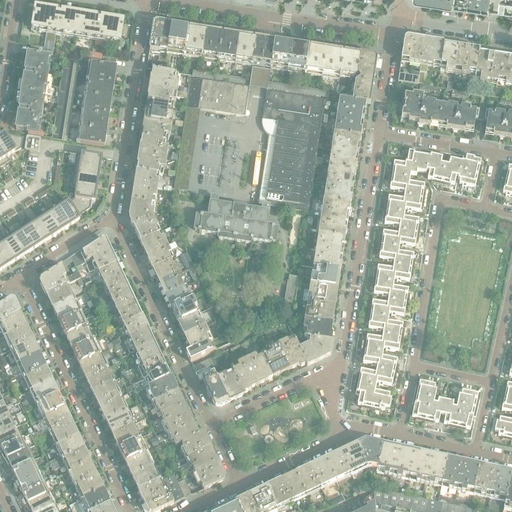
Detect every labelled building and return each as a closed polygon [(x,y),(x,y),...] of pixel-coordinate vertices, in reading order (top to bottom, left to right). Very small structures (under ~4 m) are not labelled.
[(486,5),(487,0),(465,0),(465,5),(466,7),(470,8),(472,6),(479,7),(480,9),(484,10),(486,8),(486,5)] [(511,0),(487,0),(486,5),(487,5),(488,6),(493,7),(495,7),(496,7),(511,9),(511,0)] [(75,36),(79,15),(35,8),(31,29),(47,32),(46,34),(48,34),(49,32),(62,34),(62,37),(64,37),(65,35),(75,36)] [(120,43),(124,22),(79,15),(75,36),(86,38),(85,40),(88,41),(88,38),(102,40),(101,43),(103,43),(104,41),(110,42),(120,43)] [(167,52),(171,26),(156,23),(153,25),(149,50),(160,52),(160,51),(167,52)] [(201,59),(205,31),(171,26),(167,52),(166,53),(182,56),(182,59),(185,60),(185,56),(201,59)] [(234,64),(239,37),(205,31),(201,59),(217,61),(216,65),(217,65),(219,65),(219,62),(234,64)] [(261,69),(265,41),(257,40),(239,37),(234,64),(251,67),(250,70),(252,70),(252,67),(261,69)] [(440,69),(444,46),(442,44),(431,42),(418,40),(417,40),(407,38),(404,40),(401,63),(420,66),(419,72),(419,77),(419,78),(422,78),(424,68),(423,66),(440,69)] [(286,72),(291,45),(265,41),(261,69),(270,70),(269,73),(271,73),(271,70),(286,72)] [(454,74),(458,48),(451,47),(450,45),(446,44),(444,46),(440,69),(439,72),(445,72),(445,73),(454,74)] [(321,78),(325,50),(291,45),(286,72),(303,75),(302,77),(304,78),(305,78),(305,75),(321,78)] [(43,55),(44,49),(30,47),(29,53),(32,53),(43,55)] [(474,78),(478,54),(479,55),(479,52),(478,49),(474,49),(472,51),(465,50),(464,47),(460,47),(458,48),(454,74),(468,76),(474,78)] [(357,75),(358,69),(360,56),(325,50),(321,78),(336,80),(336,82),(338,83),(339,78),(340,78),(340,75),(353,78),(357,75)] [(511,71),(508,71),(510,59),(487,56),(486,55),(481,54),(480,55),(479,55),(478,54),(474,78),(474,80),(480,80),(479,85),(486,86),(486,82),(511,86),(511,76),(511,77),(511,73),(511,71)] [(46,70),(48,61),(50,61),(50,59),(42,58),(32,56),(27,55),(21,93),(45,96),(45,95),(43,94),(44,88),(46,89),(49,71),(46,70)] [(375,72),(377,60),(375,57),(360,55),(360,56),(358,69),(375,72)] [(114,66),(115,60),(103,58),(102,65),(114,66)] [(164,72),(165,64),(164,64),(148,61),(146,70),(152,71),(152,70),(164,72)] [(114,85),(115,75),(116,75),(117,69),(91,65),(89,79),(86,79),(86,81),(114,85)] [(372,88),(374,74),(375,72),(358,69),(357,75),(353,78),(353,84),(344,90),(346,92),(353,86),(352,94),(348,93),(346,102),(366,105),(370,105),(372,88)] [(178,81),(179,75),(164,72),(152,70),(152,71),(147,104),(164,107),(174,109),(176,98),(186,100),(188,90),(181,89),(180,93),(177,92),(179,82),(178,81)] [(417,85),(419,78),(419,77),(410,76),(401,75),(399,74),(397,82),(401,83),(417,85)] [(186,100),(185,108),(216,113),(214,121),(217,122),(217,125),(228,126),(229,116),(244,118),(244,117),(242,116),(247,90),(249,90),(249,89),(190,80),(188,90),(186,100)] [(112,98),(114,85),(86,81),(86,83),(88,83),(86,95),(84,95),(83,98),(86,99),(84,111),(81,111),(81,112),(109,116),(111,103),(111,104),(112,98)] [(437,128),(441,105),(426,102),(425,105),(422,105),(423,96),(418,96),(419,92),(416,91),(416,95),(412,95),(412,97),(405,96),(401,118),(409,120),(408,122),(417,123),(417,126),(423,127),(424,126),(437,128)] [(315,160),(317,149),(320,132),(321,130),(323,117),(324,115),(326,102),(304,98),(266,92),(262,121),(262,125),(262,128),(264,131),(266,134),(269,136),(267,153),(272,154),(267,186),(264,206),(274,207),(276,207),(307,213),(309,199),(312,182),(316,183),(316,182),(316,180),(313,179),(313,176),(315,165),(319,166),(320,162),(315,162),(315,160)] [(41,122),(43,104),(41,104),(42,98),(44,98),(45,96),(21,93),(15,130),(25,132),(28,133),(27,136),(38,137),(39,132),(37,131),(39,122),(41,122)] [(360,139),(366,105),(346,102),(340,101),(337,117),(334,134),(334,135),(360,139)] [(172,115),(173,109),(174,109),(164,107),(147,104),(142,138),(168,142),(168,136),(170,137),(172,126),(173,115),(172,115)] [(511,139),(511,115),(495,113),(487,112),(486,114),(478,113),(477,112),(478,110),(441,105),(437,128),(452,130),(452,131),(458,132),(458,131),(473,134),(475,121),(486,123),(484,135),(499,138),(499,139),(505,140),(505,139),(511,139)] [(107,129),(109,116),(81,112),(81,114),(83,115),(81,127),(79,126),(78,130),(81,130),(79,142),(77,142),(76,144),(104,148),(106,135),(107,130),(107,129)] [(21,149),(23,139),(8,136),(6,137),(5,135),(0,138),(0,148),(9,163),(9,162),(7,158),(21,149)] [(355,172),(360,139),(334,135),(332,151),(329,168),(355,172)] [(38,152),(40,140),(39,140),(28,138),(27,139),(27,140),(25,150),(26,151),(29,151),(37,152),(38,152)] [(166,160),(168,149),(167,149),(168,143),(168,142),(142,138),(136,172),(162,176),(163,170),(165,170),(166,160)] [(0,168),(9,163),(0,148),(0,168)] [(429,164),(430,160),(431,156),(431,154),(413,151),(413,153),(409,152),(407,160),(406,160),(405,163),(402,163),(402,164),(417,166),(417,172),(426,173),(426,171),(428,164),(429,164)] [(267,186),(272,154),(267,153),(261,185),(267,186)] [(100,170),(101,159),(81,156),(77,155),(75,166),(100,170)] [(440,185),(445,165),(441,164),(442,158),(431,156),(430,160),(429,164),(428,164),(426,171),(429,171),(427,180),(432,181),(431,183),(440,185)] [(482,166),(480,166),(481,161),(474,160),(474,159),(466,157),(465,163),(462,162),(462,163),(460,170),(480,175),(482,166)] [(458,178),(460,170),(462,163),(450,160),(448,166),(445,165),(440,185),(449,187),(450,185),(454,186),(456,177),(458,178)] [(417,172),(417,166),(402,164),(394,163),(393,168),(391,167),(390,176),(410,179),(410,175),(416,176),(417,172)] [(98,181),(100,170),(75,166),(73,177),(98,181)] [(511,168),(508,167),(507,172),(505,171),(503,180),(511,181),(511,168)] [(350,205),(355,172),(329,168),(326,184),(324,201),(350,205)] [(478,184),(480,175),(460,170),(458,178),(458,180),(460,180),(459,185),(462,186),(462,187),(466,188),(466,186),(475,188),(476,184),(478,184)] [(162,191),(163,182),(158,182),(159,176),(162,176),(136,172),(132,202),(154,206),(157,190),(162,191)] [(408,187),(409,183),(410,179),(390,176),(389,185),(390,186),(389,190),(398,191),(398,193),(402,194),(402,192),(405,192),(405,187),(408,187)] [(96,191),(98,181),(73,177),(72,188),(96,191)] [(511,181),(503,180),(501,189),(503,189),(502,194),(506,195),(505,196),(509,197),(510,196),(511,196),(511,181)] [(424,200),(426,191),(423,190),(424,186),(416,184),(416,183),(412,182),(411,184),(409,183),(408,187),(405,187),(405,192),(404,196),(424,200)] [(94,203),(96,191),(72,188),(76,189),(75,200),(72,201),(75,206),(79,204),(84,213),(89,209),(90,202),(94,203)] [(40,200),(48,194),(46,191),(38,196),(40,200)] [(423,209),(424,200),(404,196),(403,200),(402,206),(406,206),(405,210),(407,211),(407,213),(411,213),(411,211),(420,213),(421,208),(423,209)] [(406,206),(402,206),(403,200),(401,200),(401,198),(397,197),(397,199),(388,198),(388,202),(385,202),(384,211),(404,214),(405,210),(406,206)] [(267,227),(270,207),(264,206),(263,206),(262,212),(245,209),(245,208),(243,208),(243,207),(240,206),(236,205),(236,207),(234,207),(217,205),(218,199),(211,198),(210,206),(208,217),(203,217),(202,218),(201,218),(201,219),(197,219),(195,231),(199,232),(198,233),(200,233),(200,234),(219,237),(218,240),(246,244),(247,245),(250,245),(251,245),(251,242),(270,245),(270,244),(271,244),(271,243),(276,244),(276,243),(276,241),(278,231),(274,230),(274,229),(272,229),(272,228),(267,227)] [(77,217),(84,213),(79,204),(75,206),(72,201),(60,209),(58,208),(70,227),(79,220),(77,217)] [(345,239),(350,205),(324,201),(321,218),(319,235),(345,239)] [(160,233),(155,220),(154,220),(153,217),(154,206),(132,202),(129,218),(130,222),(140,244),(161,234),(160,233)] [(70,227),(58,208),(49,213),(48,211),(47,212),(61,233),(70,227)] [(403,222),(404,218),(404,214),(384,211),(383,220),(385,220),(384,225),(393,226),(392,228),(396,229),(397,227),(399,227),(400,222),(403,222)] [(61,233),(47,212),(38,217),(52,238),(61,233)] [(52,238),(38,217),(38,218),(40,222),(32,227),(30,223),(29,223),(43,244),(52,238)] [(419,234),(420,225),(418,225),(419,220),(410,219),(410,217),(406,217),(406,219),(404,218),(403,222),(400,222),(399,227),(398,231),(419,234)] [(43,244),(29,223),(20,229),(34,250),(43,244)] [(181,240),(178,234),(174,227),(170,229),(173,237),(175,243),(181,240)] [(34,250),(20,229),(11,235),(25,256),(34,250)] [(417,243),(419,234),(398,231),(398,235),(397,239),(400,239),(400,245),(402,245),(402,247),(406,248),(406,246),(415,248),(415,243),(417,243)] [(400,245),(400,239),(397,239),(398,235),(395,235),(396,233),(392,232),(391,234),(383,233),(382,237),(380,237),(379,246),(399,249),(400,245)] [(167,246),(161,234),(140,244),(152,270),(173,260),(167,246)] [(25,256),(11,235),(2,241),(15,262),(25,256)] [(339,273),(345,239),(319,235),(316,251),(314,269),(339,273)] [(117,265),(112,254),(109,248),(106,242),(103,240),(84,253),(83,250),(70,258),(76,269),(78,273),(83,270),(81,266),(84,264),(89,274),(96,270),(98,273),(117,265)] [(15,262),(2,241),(0,241),(0,257),(6,268),(15,262)] [(398,257),(398,253),(399,249),(379,246),(377,255),(379,255),(379,260),(387,261),(387,263),(391,263),(391,262),(394,262),(395,256),(398,257)] [(413,269),(415,260),(413,260),(413,255),(405,254),(405,252),(401,252),(401,254),(398,253),(398,257),(395,256),(394,262),(393,266),(413,269)] [(187,254),(179,258),(186,271),(188,270),(193,267),(187,254)] [(186,287),(173,260),(152,270),(165,297),(186,287)] [(129,291),(117,265),(98,273),(110,300),(129,291)] [(412,278),(413,269),(393,266),(392,270),(392,273),(395,274),(394,280),(397,280),(396,282),(400,283),(401,281),(409,282),(410,278),(412,278)] [(193,267),(188,270),(191,277),(193,276),(196,282),(196,283),(200,281),(193,267)] [(394,284),(394,280),(395,274),(392,273),(392,270),(390,270),(390,268),(386,267),(386,269),(377,267),(377,272),(375,272),(373,281),(394,284)] [(70,285),(61,268),(41,281),(40,284),(46,298),(47,298),(53,310),(74,300),(68,286),(70,285)] [(334,307),(339,273),(314,269),(311,286),(308,303),(334,307)] [(294,301),(296,290),(297,284),(298,278),(289,277),(288,281),(289,281),(287,281),(284,302),(286,302),(285,303),(284,307),(288,307),(287,312),(292,313),(294,301)] [(392,292),(393,288),(394,284),(373,281),(372,290),(374,290),(373,295),(382,296),(381,298),(386,298),(386,296),(388,297),(389,292),(392,292)] [(408,304),(409,295),(407,295),(408,290),(400,289),(400,287),(396,286),(395,288),(393,288),(392,292),(389,292),(388,297),(388,301),(408,304)] [(199,314),(194,305),(197,304),(195,299),(192,301),(186,287),(165,297),(178,324),(199,314)] [(195,300),(207,294),(205,290),(193,296),(195,300)] [(142,317),(134,302),(129,291),(110,300),(123,326),(142,317)] [(21,315),(15,301),(11,300),(0,306),(0,329),(4,338),(26,328),(21,316),(21,315)] [(87,327),(75,300),(74,300),(53,310),(65,337),(87,327)] [(407,313),(408,304),(388,301),(387,305),(386,309),(390,310),(389,315),(391,315),(391,317),(395,318),(395,316),(404,317),(404,313),(407,313)] [(389,315),(390,310),(386,309),(387,305),(385,304),(385,303),(381,302),(380,304),(372,302),(371,307),(369,306),(368,315),(388,319),(389,315)] [(330,334),(334,307),(308,303),(305,321),(304,328),(306,330),(307,330),(306,338),(306,339),(310,340),(310,339),(330,342),(331,336),(330,334)] [(211,341),(205,328),(205,327),(199,314),(178,324),(191,351),(211,341)] [(387,327),(387,323),(388,319),(368,315),(366,324),(369,325),(368,329),(376,331),(376,332),(380,333),(381,331),(383,331),(384,326),(387,327)] [(154,344),(147,328),(142,317),(123,326),(129,339),(124,342),(130,355),(135,352),(154,344)] [(403,339),(404,330),(402,329),(403,325),(394,324),(394,322),(390,321),(390,323),(387,323),(387,327),(384,326),(383,331),(382,335),(403,339)] [(101,356),(88,327),(87,327),(65,337),(79,366),(101,356)] [(39,355),(32,340),(26,328),(4,338),(17,365),(39,355)] [(280,340),(274,329),(270,331),(273,337),(276,342),(280,340)] [(273,337),(270,331),(263,334),(266,340),(273,337)] [(401,348),(403,339),(382,335),(382,340),(381,344),(384,344),(383,350),(386,350),(385,352),(390,352),(390,351),(398,352),(399,348),(401,348)] [(383,354),(383,350),(384,344),(381,344),(382,340),(379,339),(380,337),(375,337),(375,338),(367,337),(366,342),(364,341),(362,350),(383,354)] [(120,344),(117,338),(110,341),(113,347),(117,345),(120,344)] [(306,365),(298,350),(297,348),(299,346),(298,343),(295,344),(293,339),(278,346),(262,354),(273,378),(280,375),(298,366),(300,367),(306,365)] [(333,342),(330,342),(310,339),(310,340),(309,345),(298,350),(306,365),(307,367),(331,356),(333,342)] [(190,363),(216,351),(216,350),(211,341),(191,351),(185,354),(190,363)] [(250,348),(247,342),(240,346),(242,350),(244,350),(244,351),(250,348)] [(166,370),(159,354),(154,344),(135,352),(148,378),(166,370)] [(122,359),(119,352),(120,351),(117,345),(113,347),(119,360),(122,359)] [(382,362),(382,358),(383,354),(362,350),(361,359),(363,360),(362,364),(371,365),(371,367),(375,368),(375,366),(378,366),(379,361),(382,362)] [(273,378),(262,354),(246,361),(230,369),(232,372),(243,395),(248,392),(249,390),(267,381),(273,378)] [(52,382),(39,355),(17,365),(30,393),(52,382)] [(114,383),(101,356),(79,366),(92,394),(114,383)] [(398,365),(396,365),(397,360),(389,359),(389,357),(385,356),(384,358),(382,358),(382,362),(379,361),(378,366),(377,370),(396,374),(398,365)] [(219,370),(213,358),(207,360),(209,366),(213,373),(219,370)] [(209,366),(207,360),(192,368),(195,373),(209,366)] [(148,389),(164,381),(170,378),(166,370),(148,378),(144,380),(148,389)] [(394,383),(396,374),(377,370),(376,374),(375,380),(377,380),(376,384),(379,384),(378,386),(382,387),(383,385),(391,387),(392,383),(394,383)] [(375,380),(376,374),(373,373),(373,371),(369,371),(369,372),(360,371),(359,375),(357,375),(355,383),(375,388),(376,384),(377,380),(375,380)] [(243,396),(243,395),(232,372),(216,379),(214,374),(213,374),(209,376),(210,378),(203,381),(215,408),(219,408),(225,405),(230,403),(237,399),(243,396)] [(15,380),(12,375),(7,377),(11,385),(18,381),(17,379),(15,380)] [(184,407),(170,378),(164,381),(148,389),(147,389),(149,393),(147,394),(157,415),(159,414),(161,418),(184,407)] [(65,409),(52,382),(30,393),(43,420),(65,409)] [(434,400),(436,391),(434,390),(435,386),(432,385),(432,383),(428,382),(428,384),(419,382),(418,387),(416,386),(414,396),(434,400)] [(121,398),(114,384),(114,383),(92,394),(105,422),(127,412),(121,398)] [(369,411),(373,392),(375,392),(375,388),(355,383),(353,392),(356,393),(355,396),(359,397),(357,406),(362,407),(361,409),(369,411)] [(511,385),(507,385),(506,389),(504,389),(502,397),(511,399),(511,385)] [(389,409),(391,400),(389,399),(390,395),(381,393),(381,391),(377,391),(377,392),(375,392),(373,392),(369,411),(379,413),(379,410),(384,411),(385,408),(389,409)] [(479,400),(477,400),(478,395),(469,393),(470,391),(466,391),(465,392),(462,392),(461,396),(459,396),(457,405),(477,410),(479,400)] [(424,423),(429,403),(433,404),(434,400),(414,396),(412,404),(414,405),(414,407),(411,418),(416,419),(416,421),(424,423)] [(511,399),(502,397),(500,406),(502,407),(501,411),(509,413),(509,415),(511,415),(511,399)] [(25,400),(20,402),(24,411),(30,409),(28,405),(26,402),(25,400)] [(443,416),(446,402),(443,401),(438,400),(437,404),(433,404),(429,403),(424,423),(433,425),(434,422),(438,423),(440,415),(443,416)] [(456,430),(461,410),(456,408),(453,408),(453,404),(448,402),(446,402),(443,416),(445,416),(443,425),(448,426),(447,428),(456,430)] [(472,420),(473,417),(475,418),(477,410),(457,405),(456,408),(461,410),(456,430),(465,432),(465,429),(470,430),(472,420)] [(0,422),(10,418),(5,407),(0,409),(0,422)] [(194,427),(184,407),(161,418),(164,423),(161,424),(164,429),(166,434),(156,438),(161,448),(164,446),(162,442),(168,439),(171,444),(173,443),(175,447),(181,445),(198,437),(194,427)] [(77,436),(65,409),(43,420),(55,447),(77,436)] [(140,439),(130,416),(127,412),(105,422),(119,450),(140,439)] [(15,429),(18,427),(15,421),(16,420),(14,416),(10,418),(0,422),(0,436),(15,430),(15,429)] [(511,441),(511,434),(511,421),(511,422),(511,421),(511,419),(508,419),(508,421),(499,419),(498,423),(496,423),(494,432),(498,433),(498,436),(502,437),(502,439),(511,441)] [(20,440),(15,430),(0,436),(0,449),(1,449),(1,450),(20,440)] [(40,444),(35,433),(30,435),(35,446),(40,444)] [(217,463),(210,449),(204,436),(204,437),(201,436),(201,435),(198,437),(181,445),(183,449),(180,450),(184,460),(182,461),(182,460),(178,462),(180,467),(184,465),(186,462),(189,470),(192,469),(194,474),(217,463)] [(90,463),(77,436),(55,447),(68,474),(90,463)] [(154,450),(159,447),(157,443),(145,449),(140,439),(119,450),(132,478),(153,467),(147,453),(154,450)] [(5,461),(27,450),(22,440),(20,440),(1,450),(3,454),(1,455),(5,461)] [(376,470),(382,445),(365,441),(359,444),(364,455),(361,456),(367,467),(376,470)] [(367,467),(361,456),(364,455),(359,444),(325,460),(336,482),(367,467)] [(408,481),(415,452),(382,445),(376,470),(375,474),(408,481)] [(159,447),(154,450),(161,463),(166,461),(165,458),(163,453),(160,447),(159,447)] [(33,462),(27,450),(5,461),(7,467),(9,466),(12,472),(33,462)] [(441,488),(447,459),(415,452),(408,481),(441,488)] [(473,495),(479,466),(447,459),(441,488),(473,495)] [(336,482),(325,460),(296,474),(306,496),(336,482)] [(38,473),(33,462),(12,472),(14,476),(12,477),(15,484),(38,473)] [(103,490),(90,463),(68,474),(81,501),(103,490)] [(224,478),(217,463),(194,474),(193,475),(190,476),(177,483),(185,500),(191,497),(186,487),(191,485),(189,481),(191,480),(193,479),(194,477),(198,487),(201,485),(203,491),(223,482),(223,481),(224,478)] [(505,502),(511,473),(479,466),(473,495),(505,502)] [(160,481),(153,467),(132,478),(137,489),(136,489),(147,511),(158,511),(185,500),(177,483),(173,475),(160,481)] [(43,485),(38,473),(15,484),(18,490),(20,489),(22,494),(43,485)] [(511,511),(511,473),(505,502),(503,508),(511,510),(510,511),(511,511)] [(299,499),(306,496),(296,474),(265,488),(276,510),(291,503),(295,511),(294,511),(295,511),(297,511),(294,505),(301,502),(299,499)] [(373,489),(374,485),(366,483),(364,487),(367,491),(373,489)] [(48,496),(48,495),(43,485),(22,494),(24,499),(23,500),(26,506),(48,496)] [(271,511),(276,510),(265,488),(235,502),(240,511),(271,511)] [(394,511),(399,495),(373,489),(374,494),(374,511),(394,511)] [(114,511),(109,502),(103,490),(81,501),(86,511),(114,511)] [(374,511),(374,494),(356,502),(354,497),(339,504),(341,509),(334,511),(374,511)] [(424,511),(427,501),(399,495),(394,511),(424,511)] [(42,511),(54,507),(48,496),(26,506),(28,511),(30,511),(42,511)] [(336,505),(334,499),(327,502),(330,508),(336,505)] [(456,511),(458,507),(453,506),(444,505),(427,501),(424,511),(456,511)] [(240,511),(235,502),(231,504),(229,506),(216,511),(240,511)]
